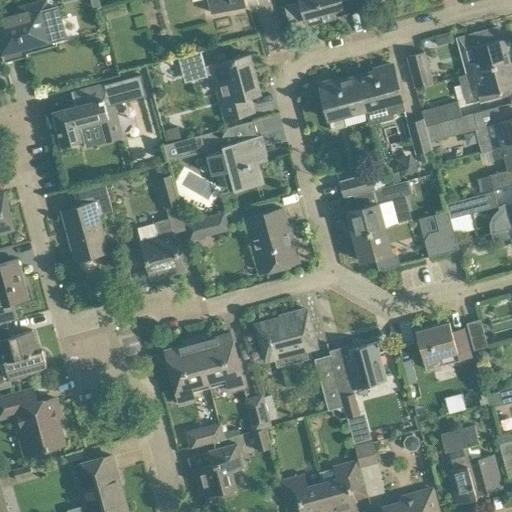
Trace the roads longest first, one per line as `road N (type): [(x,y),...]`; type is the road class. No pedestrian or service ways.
road 1 (residential): [(335,278),(285,75),(392,49),(405,34),(511,3)]
road 2 (residential): [(63,325),(173,300),(179,320),(335,278)]
road 3 (residential): [(173,511),(136,381),(84,395),(63,325)]
road 4 (residential): [(63,325),(19,160),(30,156),(19,109)]
road 5 (residential): [(511,278),(377,314),(351,275),(335,278)]
